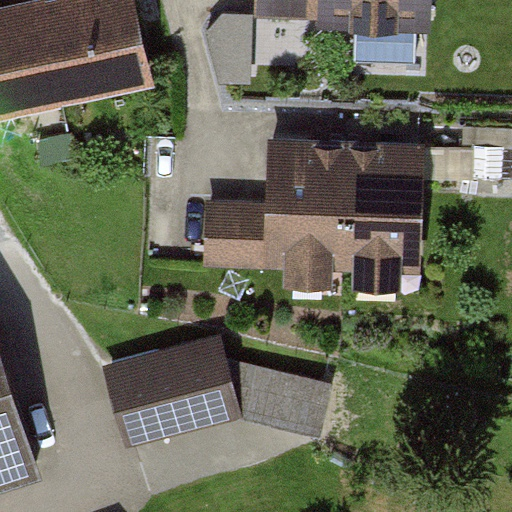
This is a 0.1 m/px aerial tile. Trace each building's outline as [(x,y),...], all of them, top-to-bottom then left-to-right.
[(0,107),(149,76),(133,0),(64,0),(0,13),(0,107)] [(430,24),(430,0),(254,0),(254,18),(430,24)] [(420,262),(423,151),(265,148),(264,210),(203,209),(202,258),(273,259),(272,288),(320,288),(321,260),(340,261),(339,282),(390,283),(390,262),(420,262)] [(223,345),(104,374),(124,454),(243,425),(317,441),(330,383),(227,360),(223,345)] [(0,467),(28,459),(0,373),(0,467)]
